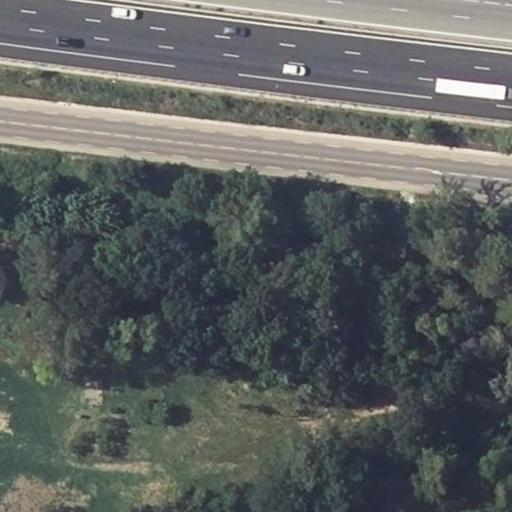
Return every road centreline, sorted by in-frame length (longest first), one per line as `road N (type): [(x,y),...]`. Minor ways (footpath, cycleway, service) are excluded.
road 1 (motorway): [(0,13),(511,77)]
road 2 (tertiary): [(511,177),(0,123)]
